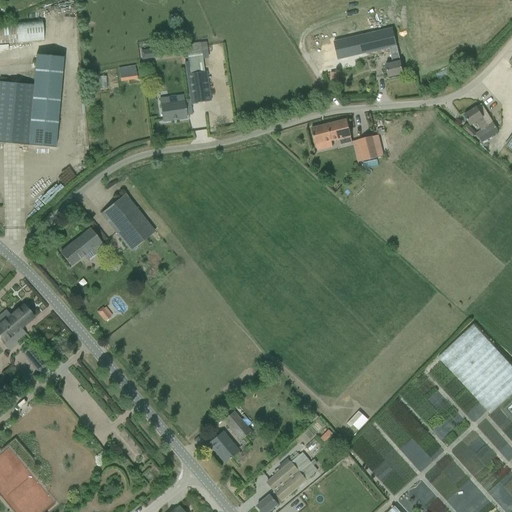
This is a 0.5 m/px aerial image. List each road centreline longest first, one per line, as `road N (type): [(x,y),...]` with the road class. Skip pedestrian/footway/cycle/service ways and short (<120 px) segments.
road 1 (unclassified): [(13,261),(87,182),(134,155),(208,147),(331,110),(435,102),(466,89),(511,42)]
road 2 (tertiary): [(232,511),(13,261)]
